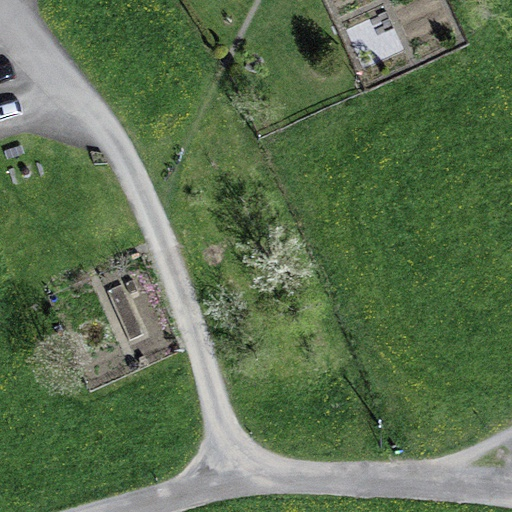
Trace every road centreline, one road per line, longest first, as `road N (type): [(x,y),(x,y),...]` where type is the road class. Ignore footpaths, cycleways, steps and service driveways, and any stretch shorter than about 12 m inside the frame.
road 1 (track): [(0,8),(104,128),(180,297),(238,482)]
road 2 (track): [(399,476),(238,482),(135,511)]
